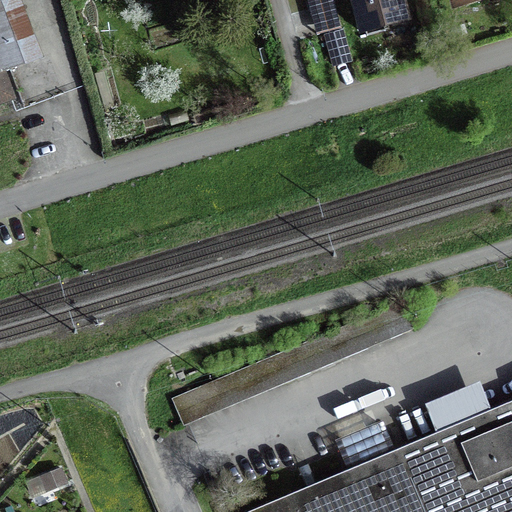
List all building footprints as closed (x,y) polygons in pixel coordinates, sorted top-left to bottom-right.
[(403,0),(351,0),(361,36),(409,23),(403,0)] [(451,0),(455,11),(492,0),(451,0)] [(0,4),(0,106),(12,102),(2,74),(23,67),(0,4)] [(342,36),(325,40),(332,65),(348,61),(342,36)] [(402,305),(289,352),(299,378),(413,330),(402,305)] [(289,352),(175,400),(186,426),(299,378),(289,352)] [(347,470),(246,511),(511,511),(511,399),(492,408),(480,381),(425,404),(436,433),(395,450),(383,420),(335,440),(347,470)] [(25,484),(32,501),(69,485),(62,468),(25,484)]
